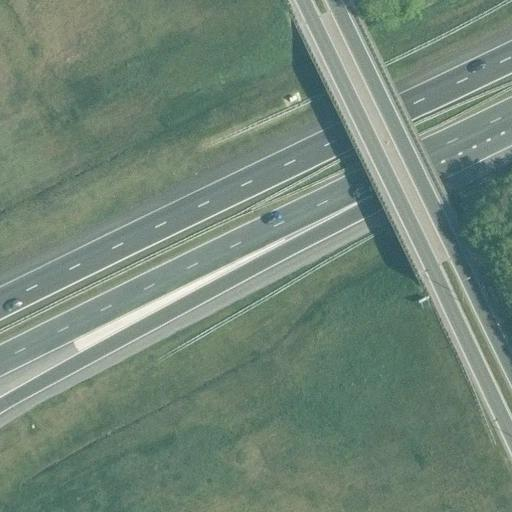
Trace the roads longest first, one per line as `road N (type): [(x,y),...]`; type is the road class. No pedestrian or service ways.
road 1 (motorway): [(511,57),(0,308)]
road 2 (motorway): [(0,411),(330,225),(428,157)]
road 3 (primary): [(301,0),(511,443)]
road 4 (motorway): [(0,363),(428,157)]
road 5 (primary): [(511,373),(332,0)]
